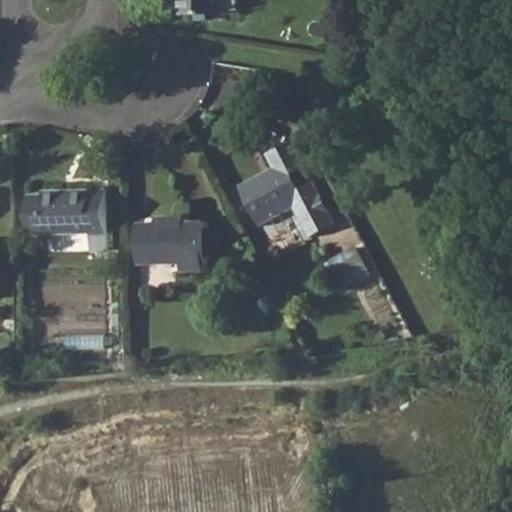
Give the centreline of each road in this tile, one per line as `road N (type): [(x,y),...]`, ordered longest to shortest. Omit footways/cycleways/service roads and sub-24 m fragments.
road 1 (track): [(364,372),(156,384),(0,413)]
road 2 (residential): [(18,101),(135,115),(163,91),(182,54)]
road 3 (residential): [(101,0),(102,30),(16,69)]
